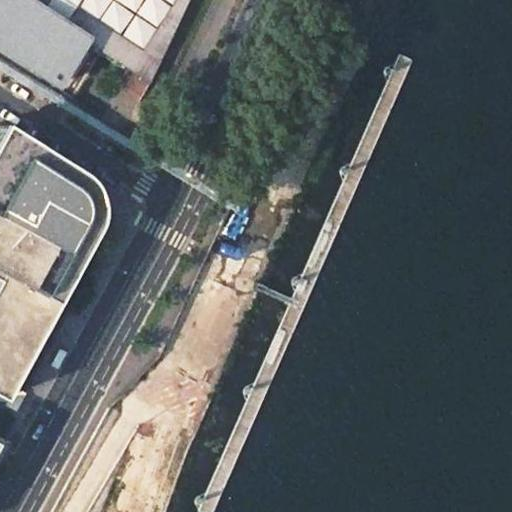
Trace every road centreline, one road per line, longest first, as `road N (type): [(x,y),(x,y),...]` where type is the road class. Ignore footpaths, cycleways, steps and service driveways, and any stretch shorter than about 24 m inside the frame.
road 1 (primary): [(0,511),(168,199)]
road 2 (primary): [(168,199),(261,0)]
road 3 (residential): [(168,199),(0,96)]
